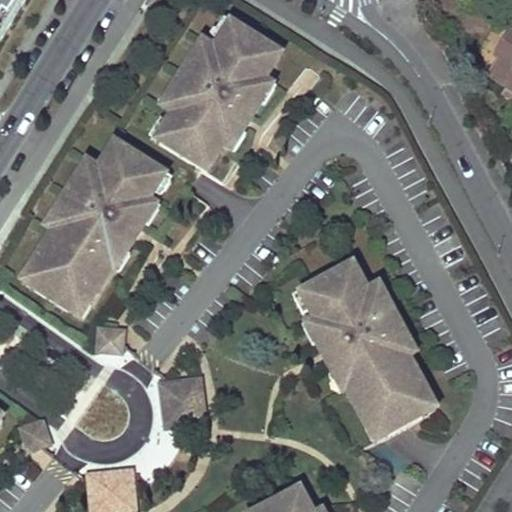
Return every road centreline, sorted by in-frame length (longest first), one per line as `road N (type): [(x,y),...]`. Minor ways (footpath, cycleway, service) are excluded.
road 1 (residential): [(0,370),(56,410),(75,442),(96,451),(131,437),(141,407),(128,381),(85,367),(0,308)]
road 2 (unclassified): [(511,228),(419,73),(379,31)]
road 3 (tertiary): [(95,0),(0,153)]
